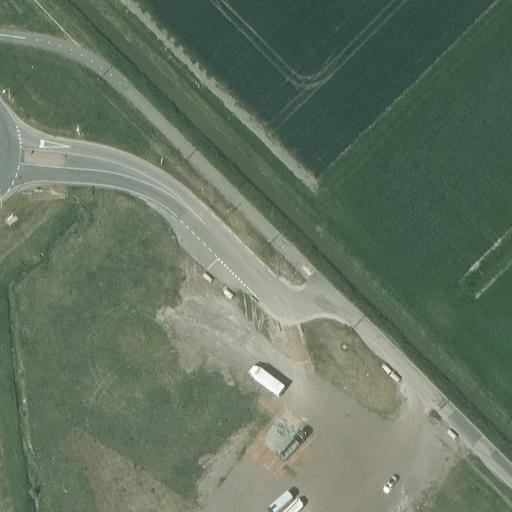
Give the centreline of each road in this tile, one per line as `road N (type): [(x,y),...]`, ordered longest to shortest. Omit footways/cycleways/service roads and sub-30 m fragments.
road 1 (unclassified): [(511,480),(326,293)]
road 2 (unclassified): [(115,167),(180,203),(278,296),(298,305),(326,293)]
